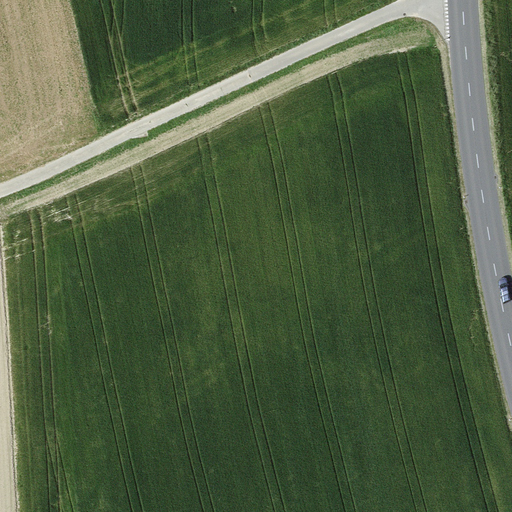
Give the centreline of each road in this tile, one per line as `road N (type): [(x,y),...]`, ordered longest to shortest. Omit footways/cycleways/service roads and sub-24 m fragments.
road 1 (track): [(0,190),(397,6),(432,0)]
road 2 (secondary): [(511,350),(476,141),(464,0)]
